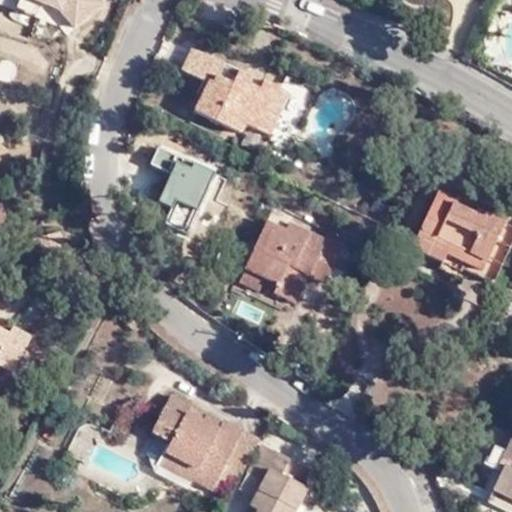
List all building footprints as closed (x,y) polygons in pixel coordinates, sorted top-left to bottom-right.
[(41,24),(50,14),(31,0),(20,0),(16,6),(41,24)] [(31,0),(50,14),(54,16),(67,0),(31,0)] [(259,105),(267,109),(277,88),(250,77),(247,82),(235,77),(237,71),(181,47),(172,68),(194,80),(180,108),(227,130),(232,120),(248,128),(259,105)] [(256,132),(267,109),(259,105),(248,128),(256,132)] [(481,274),(506,219),(466,201),(463,208),(424,187),(399,242),(430,258),(436,250),(455,261),(481,274)] [(374,203),(361,197),(357,207),(369,213),(374,203)] [(270,233),(275,222),(256,213),(251,224),(270,233)] [(22,246),(36,247),(37,222),(24,221),(22,246)] [(52,223),(37,222),(36,247),(49,247),(52,223)] [(329,247),(275,222),(270,233),(251,224),(231,262),(262,277),(256,287),(278,297),(290,270),(311,279),(329,247)] [(436,250),(430,258),(450,268),(455,261),(436,250)] [(245,281),(256,287),(262,277),(231,262),(223,278),(241,289),(245,281)] [(0,369),(16,339),(0,329),(0,369)] [(212,462),(230,429),(211,418),(205,427),(175,410),(180,403),(157,390),(136,428),(155,439),(151,446),(185,466),(180,476),(199,487),(212,462)] [(230,472),(249,439),(230,429),(212,462),(230,472)] [(504,494),(501,506),(511,510),(511,435),(501,431),(493,448),(503,452),(499,459),(494,458),(482,485),(504,494)] [(282,511),(285,506),(297,486),(289,482),(297,466),(252,441),(237,471),(249,478),(237,504),(246,509),(244,511),(282,511)] [(185,466),(151,446),(144,459),(178,479),(180,476),(185,466)] [(478,496),(501,506),(504,494),(482,485),(478,496)]
